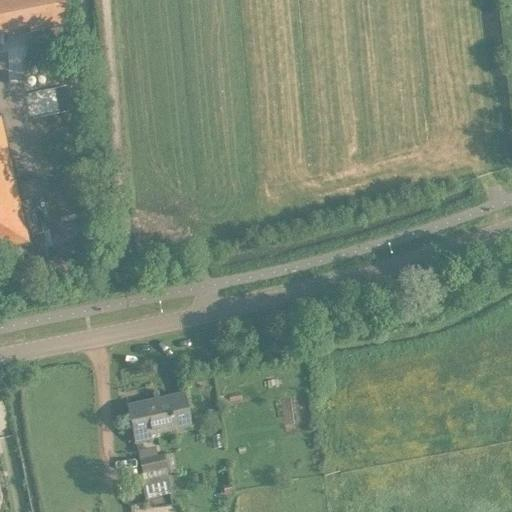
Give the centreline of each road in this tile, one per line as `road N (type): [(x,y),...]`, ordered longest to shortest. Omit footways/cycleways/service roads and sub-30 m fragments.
road 1 (tertiary): [(511,225),(275,296),(0,355)]
road 2 (track): [(182,230),(127,237),(103,0)]
